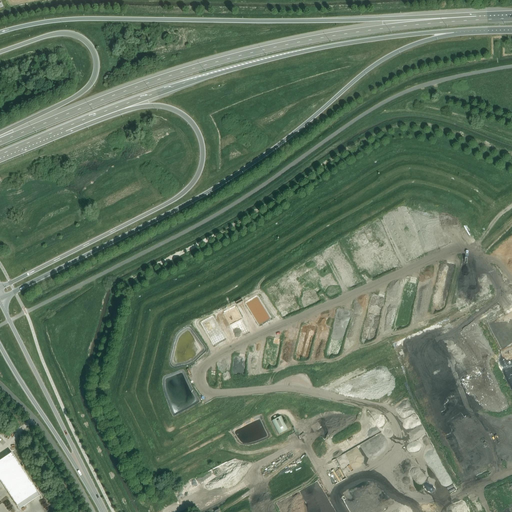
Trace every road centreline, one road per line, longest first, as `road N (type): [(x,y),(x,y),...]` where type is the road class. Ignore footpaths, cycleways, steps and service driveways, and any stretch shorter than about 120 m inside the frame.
road 1 (unclassified): [(511,66),(397,95),(223,211),(9,320)]
road 2 (trunk): [(0,299),(222,184),(380,61),(455,30)]
road 3 (trunk): [(476,20),(252,52),(0,141)]
road 4 (trunk): [(476,20),(95,19),(0,34)]
road 5 (trunk): [(64,127),(165,106),(189,120),(200,140),(196,179),(169,203),(0,289)]
road 6 (trunk): [(64,127),(252,63),(455,30)]
road 7 (trunk): [(0,53),(63,34),(83,40),(95,64),(85,90),(0,136)]
road 8 (track): [(301,438),(335,409),(390,399),(492,347)]
road 9 (track): [(511,378),(334,495)]
road 10 (secondary): [(85,476),(9,320)]
road 11 (unclassified): [(93,511),(48,436),(0,385)]
road 12 (secondary): [(0,346),(85,476)]
road 13 (track): [(384,511),(511,450)]
